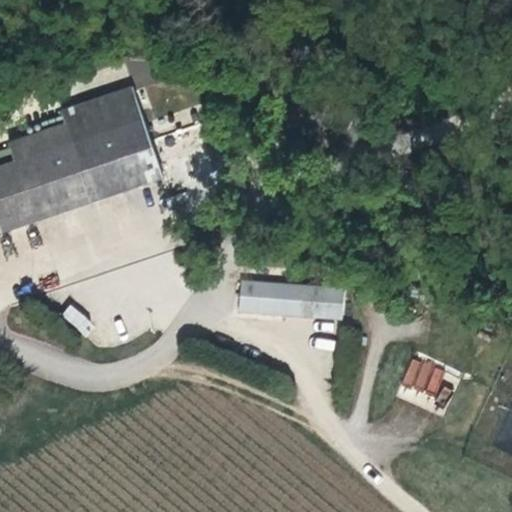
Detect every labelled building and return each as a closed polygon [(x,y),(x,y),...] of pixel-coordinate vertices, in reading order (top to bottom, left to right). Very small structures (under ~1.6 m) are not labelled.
[(168,166),(141,77),(71,99),(98,187),(168,166)] [(83,202),(63,140),(0,160),(0,194),(10,226),(83,202)] [(14,240),(87,217),(83,202),(10,226),(14,240)] [(341,319),(347,292),(242,281),(240,309),(341,319)] [(87,334),(95,321),(68,306),(61,318),(87,334)] [(446,400),(448,389),(439,387),(444,366),(409,357),(401,390),(446,400)]
